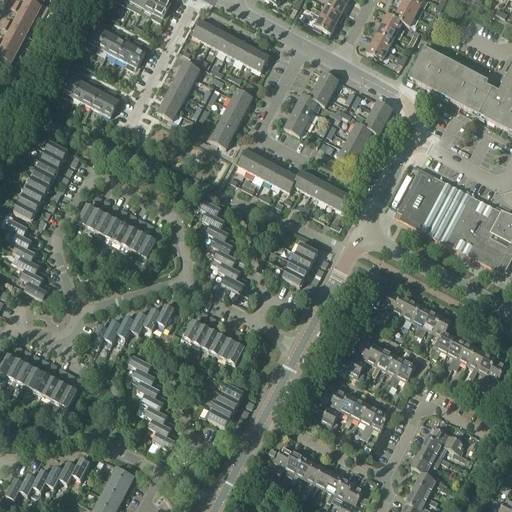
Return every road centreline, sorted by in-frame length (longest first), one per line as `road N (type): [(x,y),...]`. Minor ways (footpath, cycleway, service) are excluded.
road 1 (residential): [(181,284),(184,248),(173,216),(93,174),(56,245),(78,312)]
road 2 (residential): [(385,481),(425,405),(504,447)]
road 3 (tertiary): [(511,314),(361,235)]
road 4 (residential): [(156,468),(87,439),(0,466)]
road 5 (residential): [(303,47),(257,140),(305,166)]
road 6 (residential): [(129,127),(193,0)]
road 7 (residential): [(385,481),(264,417)]
road 8 (tertiary): [(361,235),(300,348)]
